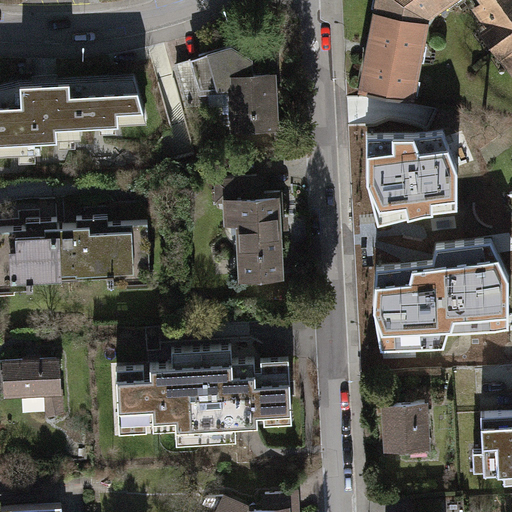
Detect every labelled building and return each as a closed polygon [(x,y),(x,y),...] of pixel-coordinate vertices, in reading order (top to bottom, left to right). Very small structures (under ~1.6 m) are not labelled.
[(440,0),(374,0),(373,11),(422,21),(429,8),(440,0)] [(511,0),(469,0),(475,6),(480,3),(486,12),(480,16),(511,60),(511,61),(508,65),(511,70),(511,0)] [(357,88),(363,89),(406,98),(422,21),(373,11),(357,88)] [(277,91),(276,72),(254,73),(253,59),(232,44),(214,51),(190,58),(192,62),(200,61),(211,105),(234,104),(234,125),(275,125),(274,90),(277,91)] [(192,62),(177,66),(187,106),(211,105),(200,61),(192,62)] [(22,81),(0,87),(0,152),(43,151),(42,138),(83,136),(82,124),(147,120),(135,76),(22,81)] [(444,129),(415,133),(368,133),(367,179),(378,220),(424,208),(458,204),(457,167),(444,129)] [(282,228),(280,190),(263,191),(262,173),(216,176),(217,198),(227,197),(228,220),(239,219),(242,275),(280,273),(277,228),(282,228)] [(94,215),(77,215),(77,223),(59,224),(58,216),(41,217),(41,225),(0,226),(0,276),(14,276),(15,287),(34,286),(33,276),(108,272),(108,281),(127,280),(127,270),(151,269),(149,219),(95,222),(94,215)] [(433,258),(378,264),(374,309),(382,345),(445,342),(450,328),(498,325),(510,322),(510,275),(492,236),(437,242),(433,258)] [(232,344),(171,347),(172,363),(150,364),(151,373),(144,373),(143,364),(116,366),(119,426),(146,425),(146,415),(151,415),(152,426),(175,424),(176,436),(236,433),(235,421),(257,420),(257,410),(264,410),(264,419),(291,418),(287,357),(262,358),(262,367),(254,368),(253,358),(232,359),(232,344)] [(57,357),(0,359),(0,391),(58,390),(57,357)] [(435,440),(434,387),(385,389),(387,441),(435,440)] [(468,439),(470,469),(477,469),(477,485),(511,484),(511,400),(476,402),(478,438),(468,439)] [(266,493),(266,507),(287,506),(296,506),(296,491),(266,493)] [(204,505),(218,511),(252,511),(252,508),(225,495),(206,495),(204,505)]
